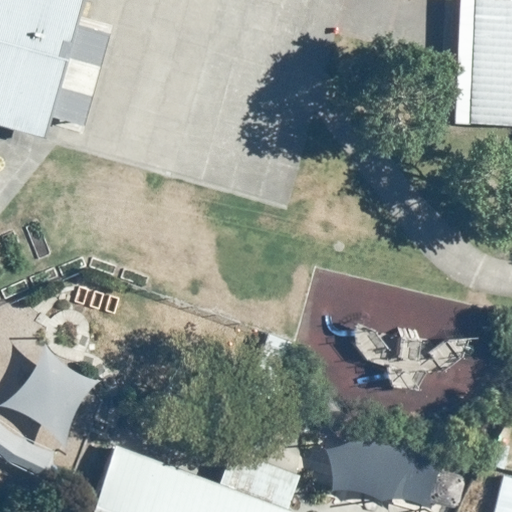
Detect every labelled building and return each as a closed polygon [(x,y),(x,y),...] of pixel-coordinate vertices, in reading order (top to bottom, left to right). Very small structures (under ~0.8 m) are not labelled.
[(38,0),(0,0),(0,113),(5,115),(38,0)] [(511,37),(511,0),(411,0),(405,105),(508,111),(511,37)] [(285,232),(5,165),(0,185),(0,260),(263,323),(285,232)] [(53,438),(0,412),(0,461),(33,478),(53,438)] [(450,511),(462,469),(329,434),(334,491),(413,511),(450,511)] [(218,488),(108,448),(84,511),(284,511),(292,494),(247,478),(224,469),(218,488)] [(511,511),(511,475),(497,471),(484,511),(511,511)]
